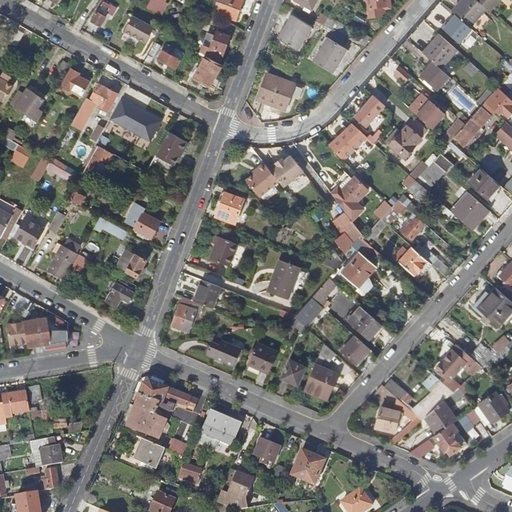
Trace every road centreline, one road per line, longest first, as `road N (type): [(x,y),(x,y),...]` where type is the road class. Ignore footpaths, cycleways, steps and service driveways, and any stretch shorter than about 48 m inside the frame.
road 1 (residential): [(511,222),(322,433)]
road 2 (residential): [(222,124),(286,135),(321,117),(423,0)]
road 3 (residential): [(0,0),(222,124)]
road 4 (residential): [(138,349),(222,124)]
road 5 (residential): [(138,349),(322,433)]
road 6 (residential): [(69,511),(138,349)]
road 7 (residential): [(138,349),(0,269)]
road 8 (residential): [(0,371),(138,349)]
road 9 (residential): [(222,124),(269,0)]
road 10 (residential): [(322,433),(425,479),(435,494)]
